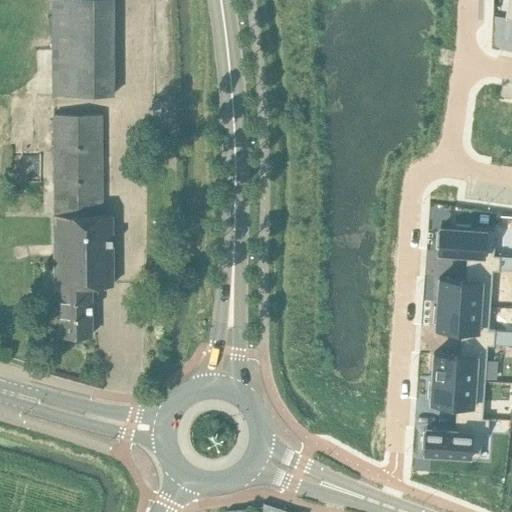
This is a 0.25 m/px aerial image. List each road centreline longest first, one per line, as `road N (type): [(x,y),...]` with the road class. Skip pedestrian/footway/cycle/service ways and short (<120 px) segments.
road 1 (residential): [(445,163),(418,177),(412,195),(397,451)]
road 2 (secondary): [(218,0),(234,230)]
road 3 (secondary): [(6,393),(166,453)]
road 4 (secondary): [(169,407),(117,414),(6,393)]
road 5 (secondary): [(242,395),(234,230)]
road 6 (secondary): [(234,230),(217,348),(195,387)]
road 7 (tertiary): [(237,475),(273,475),(369,500)]
road 8 (tertiary): [(369,500),(260,433)]
